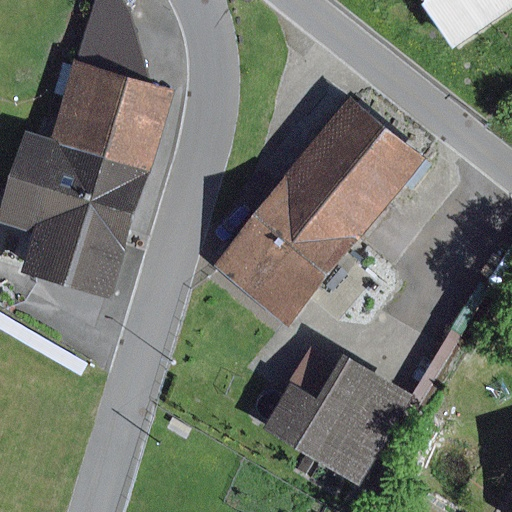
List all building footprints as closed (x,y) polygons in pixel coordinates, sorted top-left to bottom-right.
[(92,0),(74,62),(146,84),(126,13),(117,0),(92,0)] [(511,0),(416,0),(413,3),(446,51),(511,6),(511,0)] [(74,62),(69,61),(45,139),(21,132),(0,202),(0,225),(28,234),(16,274),(103,301),(167,91),(146,84),(74,62)] [(419,162),(346,102),(209,269),(283,328),(419,162)] [(409,401),(337,357),(310,401),(284,385),(257,430),(355,489),(409,401)]
